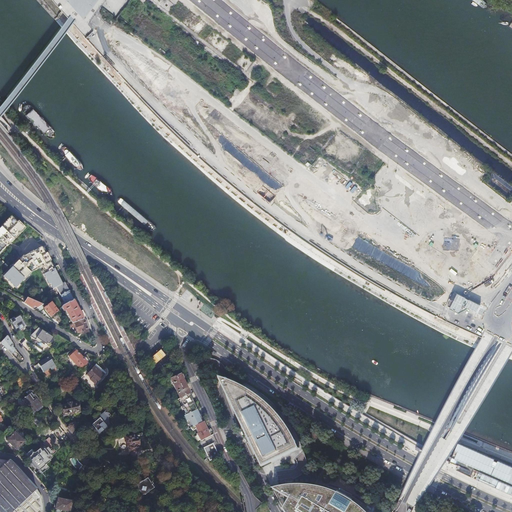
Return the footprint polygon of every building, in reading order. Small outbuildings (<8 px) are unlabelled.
[(393,186),(397,179),(388,173),(383,179),(393,186)] [(485,247),(433,208),(421,224),(432,232),(428,237),(470,269),(482,254),(481,253),(485,247)] [(475,228),(479,223),(464,211),(458,219),(469,228),(472,225),(475,228)] [(11,217),(0,227),(0,253),(24,229),(11,217)] [(46,253),(41,247),(23,256),(3,276),(16,289),(31,272),(42,267),(53,289),(55,288),(59,296),(68,291),(64,283),(62,284),(56,274),(61,272),(56,261),(51,262),(46,253)] [(73,300),(76,298),(75,297),(71,289),(68,291),(59,296),(63,302),(60,303),(61,306),(73,300)] [(42,306),(26,298),(23,302),(24,303),(31,308),(32,308),(34,306),(38,308),(42,306)] [(79,321),(87,318),(87,317),(82,310),(79,311),(73,300),(61,306),(61,307),(63,311),(64,310),(71,324),(73,323),(79,321)] [(50,304),(48,302),(45,304),(42,306),(50,317),(57,311),(51,303),(50,304)] [(12,318),(9,320),(15,328),(17,327),(21,333),(25,328),(23,326),(24,325),(18,316),(13,319),(12,318)] [(91,331),(87,318),(79,321),(73,323),(77,333),(81,332),(82,334),(91,331)] [(38,328),(30,336),(36,340),(37,338),(46,344),(50,344),(54,338),(38,328)] [(10,342),(7,337),(0,342),(2,344),(5,346),(7,349),(8,350),(10,348),(14,352),(16,350),(15,349),(13,346),(10,342)] [(68,352),(65,345),(57,348),(60,355),(68,352)] [(69,355),(75,362),(82,356),(77,350),(72,355),(70,354),(69,355)] [(48,356),(38,364),(39,365),(44,372),(47,370),(46,370),(50,367),(52,369),(56,366),(48,356)] [(82,356),(75,362),(81,369),(82,368),(81,367),(87,362),(84,358),(82,356)] [(95,365),(88,373),(92,377),(90,378),(96,384),(105,375),(95,365)] [(171,379),(180,398),(190,393),(181,374),(171,379)] [(226,377),(220,375),(222,382),(229,396),(254,448),(262,465),(300,448),(297,442),(294,435),(291,430),(289,426),(287,424),(284,419),(279,413),(272,405),(262,397),(256,392),(252,389),(251,389),(248,387),(245,386),(243,385),(243,384),(236,381),(231,379),(230,379),(229,378),(226,377)] [(193,400),(190,393),(180,398),(183,405),(181,406),(183,409),(185,408),(187,414),(197,409),(193,400)] [(36,417),(44,410),(42,408),(43,407),(36,399),(34,401),(29,395),(22,401),(36,417)] [(67,404),(62,405),(64,415),(80,411),(78,401),(73,402),(72,402),(68,403),(67,404)] [(99,419),(97,419),(95,420),(96,422),(93,425),(98,431),(100,429),(102,430),(103,429),(109,428),(112,426),(110,424),(109,421),(108,419),(110,417),(109,415),(109,414),(108,412),(106,412),(105,412),(102,414),(103,417),(101,418),(99,419)] [(198,424),(203,421),(200,414),(195,416),(197,420),(196,420),(198,424)] [(41,422),(37,417),(33,421),(37,425),(41,422)] [(73,421),(68,427),(72,434),(78,425),(75,421),(73,421)] [(198,424),(195,425),(196,428),(195,429),(197,433),(207,429),(203,421),(198,424)] [(15,432),(6,440),(15,450),(23,443),(15,432)] [(134,437),(126,438),(127,447),(129,447),(130,452),(138,451),(137,446),(139,445),(138,439),(134,439),(134,437)] [(214,443),(205,447),(210,457),(219,453),(214,443)] [(30,450),(25,454),(30,460),(29,461),(31,462),(30,463),(34,467),(35,468),(36,467),(42,474),(48,468),(46,465),(50,461),(49,460),(52,457),(51,455),(53,454),(47,448),(45,449),(44,447),(41,449),(40,448),(34,453),(30,450)] [(76,456),(71,459),(74,465),(79,470),(77,472),(84,476),(89,468),(84,465),(79,461),(76,456)] [(6,460),(0,466),(0,511),(13,511),(14,510),(15,511),(43,511),(44,505),(42,498),(36,489),(20,469),(13,462),(6,460)] [(138,483),(133,487),(139,497),(144,494),(149,491),(148,491),(154,488),(148,478),(142,481),(142,480),(138,483)] [(368,511),(366,510),(361,505),(357,503),(353,499),(350,497),(349,497),(346,495),(340,492),(331,489),(321,486),(315,485),(311,484),(310,484),(307,484),(306,484),(302,484),(300,484),(297,484),(291,484),(286,485),(285,485),(283,485),(282,485),(281,486),(280,486),(273,487),(277,496),(282,504),(286,511),(368,511)] [(62,511),(71,511),(77,504),(71,503),(71,501),(58,498),(56,506),(63,509),(62,511)]
